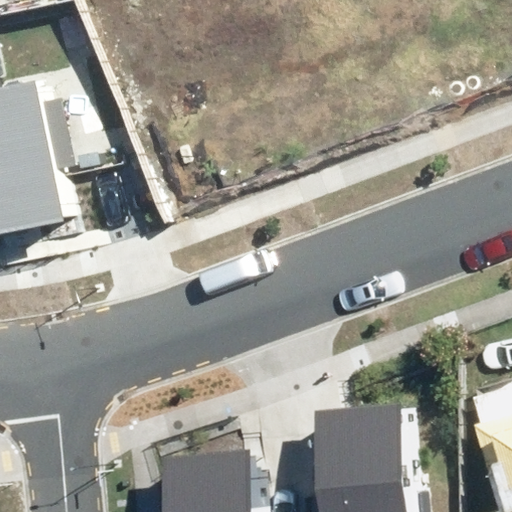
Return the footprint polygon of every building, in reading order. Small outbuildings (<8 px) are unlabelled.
[(161,0),(104,0),(122,62),(175,48),(161,0)] [(373,0),(177,0),(199,62),(374,1),(373,0)] [(454,25),(437,0),(423,0),(388,23),(408,54),(454,25)] [(2,103),(32,227),(99,211),(69,86),(2,103)] [(0,103),(0,234),(32,227),(2,103),(0,103)] [(320,511),(411,511),(408,405),(318,407),(320,511)] [(511,511),(511,413),(484,422),(511,511)] [(266,511),(267,446),(169,446),(169,511),(266,511)]
